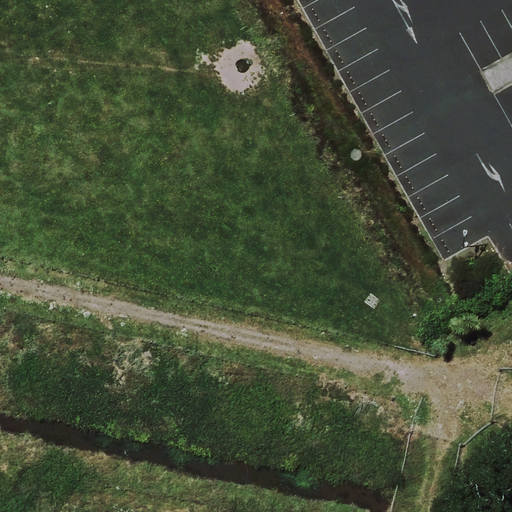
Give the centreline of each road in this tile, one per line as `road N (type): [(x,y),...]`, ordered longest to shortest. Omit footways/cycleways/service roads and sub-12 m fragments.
road 1 (track): [(0,276),(511,395)]
road 2 (track): [(443,380),(419,511)]
